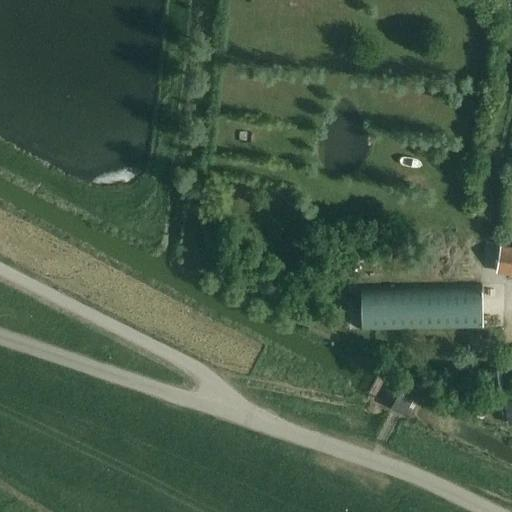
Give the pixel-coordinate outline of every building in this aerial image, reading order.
[(511,272),(511,247),(501,246),(497,271),(511,272)] [(483,328),(482,284),(361,286),(362,330),(483,328)] [(508,369),(488,371),(490,392),(510,390),(508,369)] [(404,413),(410,400),(413,394),(402,388),(393,407),(404,413)] [(511,401),(503,403),(508,424),(511,423),(511,401)]
